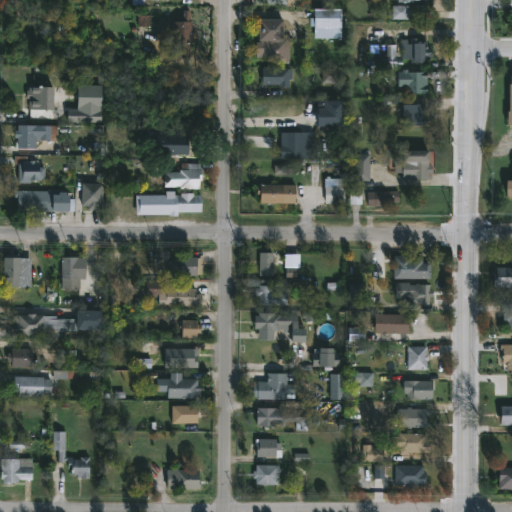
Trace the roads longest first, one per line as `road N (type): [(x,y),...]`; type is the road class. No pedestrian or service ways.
road 1 (secondary): [(476,0),(466,511)]
road 2 (residential): [(511,237),(0,238)]
road 3 (residential): [(231,0),(231,511)]
road 4 (residential): [(511,509),(231,511)]
